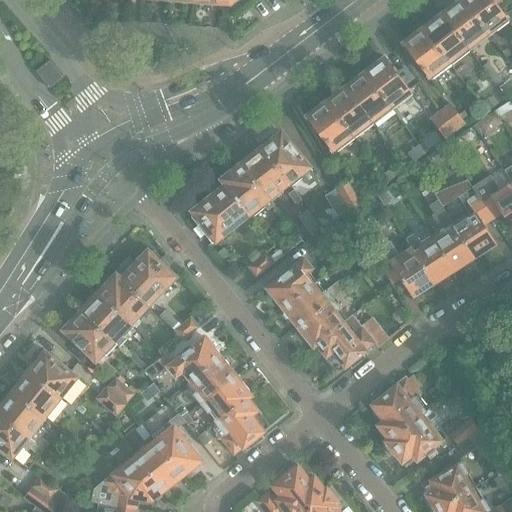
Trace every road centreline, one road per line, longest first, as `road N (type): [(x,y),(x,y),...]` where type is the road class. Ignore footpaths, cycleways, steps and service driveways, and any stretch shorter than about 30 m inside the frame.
road 1 (residential): [(318,419),(153,208),(147,183),(197,137),(205,117)]
road 2 (residential): [(318,419),(511,279)]
road 3 (tertiary): [(41,243),(108,171),(145,145)]
road 4 (residential): [(215,511),(221,494),(318,419)]
road 5 (tertiary): [(260,74),(356,0)]
road 6 (tertiary): [(89,93),(12,0)]
